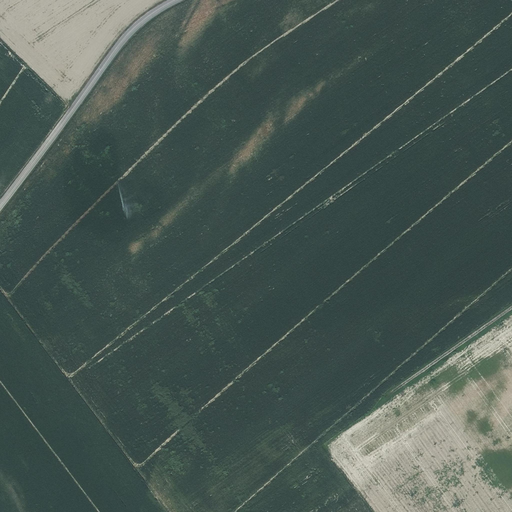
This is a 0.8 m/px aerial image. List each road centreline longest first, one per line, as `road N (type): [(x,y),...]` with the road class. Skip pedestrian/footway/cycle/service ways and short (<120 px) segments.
road 1 (unclassified): [(0,206),(131,30),(175,0)]
road 2 (track): [(389,398),(511,311)]
